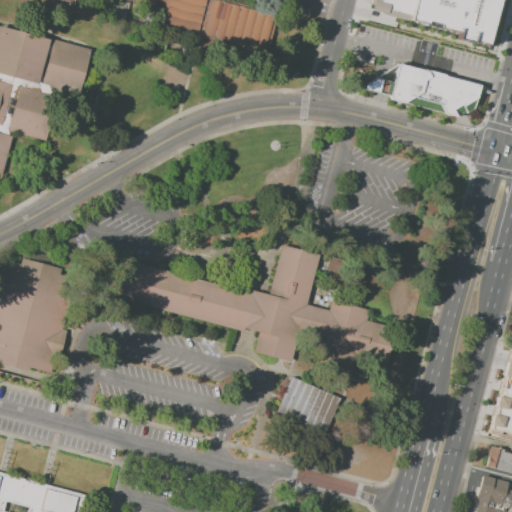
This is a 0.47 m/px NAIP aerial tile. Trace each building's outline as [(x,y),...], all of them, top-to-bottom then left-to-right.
[(214,0),(272,14),(264,50),(160,23),(166,0),(214,0)] [(370,0),(496,0),(483,52),(365,22),(370,0)] [(0,170),(11,130),(46,140),(60,90),(77,95),(89,52),(0,26),(0,170)] [(360,89),(398,65),(481,87),(474,113),(458,119),(390,100),(388,97),(360,89)] [(180,161),(198,151),(246,164),(255,135),(281,129),(361,152),(367,153),(372,155),(381,156),(380,163),(399,168),(387,213),(393,216),(387,237),(325,220),(312,219),(306,245),(266,235),(256,236),(249,259),(163,240),(180,161)] [(267,294),(280,244),(319,254),(306,301),(330,307),(331,301),(366,310),(364,317),(395,326),(384,367),(356,359),(351,378),(311,367),(319,339),(297,333),(290,361),(251,351),(256,333),(243,329),(242,332),(114,298),(125,260),(249,293),(250,290),(267,294)] [(0,360),(52,376),(82,276),(20,257),(18,265),(4,261),(0,274),(0,360)] [(509,350),(511,350),(511,440),(488,434),(487,433),(509,350)] [(291,377),(339,398),(323,434),(275,413),(291,377)] [(511,473),(486,467),(491,446),(503,449),(503,451),(511,453),(511,473)] [(0,471),(0,511),(83,511),(88,495),(0,471)] [(511,492),(511,511),(476,511),(479,501),(475,499),(480,478),(507,485),(506,491),(511,492)]
